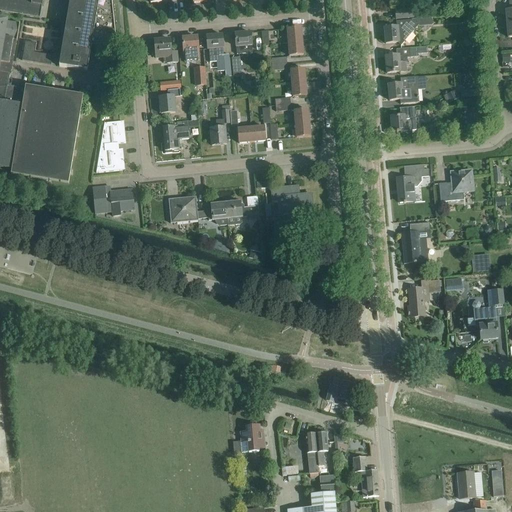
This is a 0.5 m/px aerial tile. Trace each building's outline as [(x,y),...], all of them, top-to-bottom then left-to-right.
[(14,13),(26,15),(26,17),(40,19),(42,6),(44,7),(44,6),(42,6),(43,2),(32,0),(31,0),(0,0),(0,10),(1,11),(1,12),(14,14),(14,13)] [(59,67),(84,71),(87,72),(92,47),(114,44),(113,36),(116,36),(115,28),(112,28),(112,21),(114,20),(113,12),(111,12),(110,5),(113,5),(112,0),(74,0),(64,58),(61,58),(61,59),(60,62),(59,67)] [(397,14),(413,13),(413,5),(397,7),(397,14)] [(0,88),(2,88),(0,98),(0,168),(12,170),(11,175),(21,177),(52,182),(66,184),(69,185),(69,184),(83,96),(35,88),(32,86),(8,87),(10,75),(11,75),(12,72),(13,62),(17,41),(20,24),(19,24),(8,22),(8,20),(0,18),(0,88)] [(386,44),(396,43),(398,43),(400,45),(415,28),(413,27),(412,21),(396,22),(397,28),(384,29),(386,44)] [(288,43),(302,42),(301,29),(287,30),(288,43)] [(251,33),(235,35),(236,45),(236,47),(237,55),(245,54),(253,54),(252,43),(251,33)] [(223,36),(207,37),(207,47),(208,49),(209,49),(210,57),(211,64),(221,63),(220,57),(223,57),(223,48),(224,48),(224,46),(223,36)] [(183,39),(184,49),(184,59),(199,58),(197,38),(183,39)] [(172,52),(171,40),(154,41),(156,59),(167,58),(167,64),(178,63),(177,52),(172,52)] [(302,42),(288,43),(289,57),(303,56),(302,42)] [(418,48),(406,49),(396,50),(397,57),(386,58),(387,74),(406,72),(405,61),(407,61),(407,58),(419,57),(418,48)] [(223,57),(220,57),(221,63),(222,72),(232,71),(231,59),(229,59),(229,56),(229,55),(224,56),(224,57),(223,57)] [(237,58),(231,59),(232,71),(233,77),(235,77),(241,76),(240,60),(240,59),(240,58),(237,58)] [(196,69),(197,86),(206,85),(205,68),(196,69)] [(292,84),(306,83),(305,70),(291,71),(292,84)] [(401,85),(388,86),(390,101),(400,100),(401,100),(402,104),(401,104),(401,105),(420,103),(418,83),(426,83),(426,77),(417,78),(411,78),(401,79),(401,85)] [(307,96),(306,83),(292,84),(293,98),(307,96)] [(180,90),(178,90),(168,91),(169,98),(160,99),(161,107),(162,107),(162,114),(161,114),(161,115),(175,113),(174,98),(181,97),(180,90)] [(445,96),(448,104),(458,99),(455,92),(445,96)] [(401,117),(391,118),(393,133),(397,133),(397,134),(399,133),(399,132),(406,132),(417,131),(415,118),(414,118),(413,109),(415,108),(400,109),(400,110),(401,117)] [(295,125),(310,124),(308,111),(294,112),(295,125)] [(216,122),(217,130),(211,130),(212,146),(226,145),(225,126),(230,126),(229,112),(223,113),(222,113),(223,122),(216,122)] [(105,124),(100,150),(116,148),(116,145),(126,144),(124,128),(122,128),(123,122),(105,124)] [(310,124),(295,125),(297,138),(311,137),(310,124)] [(189,140),(188,130),(188,128),(178,129),(178,128),(163,129),(165,152),(180,150),(179,141),(189,140)] [(251,129),(252,143),(266,142),(265,128),(251,129)] [(252,143),(251,129),(238,131),(239,144),(252,143)] [(116,148),(100,150),(96,174),(122,171),(123,164),(124,164),(123,150),(116,151),(116,148)] [(421,178),(429,177),(428,170),(424,171),(424,166),(404,168),(405,179),(397,180),(398,191),(399,191),(400,203),(415,202),(414,187),(417,187),(421,181),(421,178)] [(473,171),(452,173),(452,183),(439,184),(441,202),(464,200),(463,192),(475,191),(473,171)] [(120,212),(125,212),(135,211),(134,202),(133,202),(132,191),(110,193),(110,187),(93,189),(95,215),(113,213),(113,217),(120,216),(120,212)] [(275,230),(288,229),(297,228),(297,219),(302,218),(301,215),(314,214),(312,194),(293,196),(292,188),(272,189),(273,203),(284,202),(286,219),(274,220),(275,230)] [(198,220),(198,213),(196,198),(188,198),(189,201),(170,203),(169,200),(171,224),(198,221),(198,220)] [(495,198),(495,206),(504,206),(504,198),(495,198)] [(241,202),(226,204),(228,226),(238,225),(241,222),(241,218),(245,218),(245,215),(259,214),(258,207),(241,208),(241,203),(241,202)] [(228,226),(226,204),(210,206),(211,206),(212,211),(198,213),(198,220),(212,218),(212,221),(225,220),(226,226),(228,226)] [(497,223),(498,231),(506,231),(505,223),(497,223)] [(410,233),(402,234),(403,243),(404,243),(405,255),(404,255),(405,264),(414,263),(421,263),(428,262),(426,239),(421,239),(420,232),(430,231),(430,224),(420,225),(410,226),(410,233)] [(22,263),(0,248),(0,265),(3,266),(2,269),(10,270),(9,276),(17,277),(19,268),(26,269),(27,261),(25,264),(25,266),(22,265),(22,263)] [(252,252),(250,259),(257,261),(259,254),(252,252)] [(482,265),(473,266),(473,275),(482,274),(482,265)] [(428,302),(428,292),(440,290),(439,281),(428,282),(421,283),(422,289),(409,291),(410,307),(408,307),(409,318),(424,317),(423,303),(428,302)] [(447,282),(448,292),(463,291),(463,281),(447,282)] [(501,291),(491,292),(492,306),(502,305),(501,291)] [(496,325),(495,316),(495,309),(475,311),(476,327),(480,326),(481,340),(483,340),(484,342),(488,342),(489,340),(498,339),(497,324),(496,325)] [(356,399),(358,392),(353,390),(355,386),(343,383),(342,389),(331,385),(326,401),(332,403),(334,398),(350,402),(351,398),(356,399)] [(240,433),(241,444),(242,454),(249,453),(259,452),(259,450),(265,449),(264,430),(260,431),(260,425),(246,427),(247,432),(240,433)] [(326,433),(316,434),(319,468),(325,467),(324,453),(328,452),(326,433)] [(336,450),(339,450),(339,443),(345,443),(347,437),(335,433),(336,450)] [(319,468),(316,434),(305,435),(307,454),(309,475),(319,474),(319,468)] [(379,497),(377,471),(367,472),(365,457),(353,459),(355,473),(361,472),(363,498),(379,497)] [(283,468),(284,476),(297,475),(297,467),(283,468)] [(501,472),(492,473),(492,481),(493,498),(503,497),(502,480),(501,472)] [(457,474),(460,500),(475,499),(473,473),(457,474)] [(333,484),(320,486),(321,494),(334,493),(333,484)] [(287,511),(335,511),(335,503),(334,493),(321,494),(311,495),(312,508),(287,511)] [(486,511),(486,507),(486,501),(474,502),(475,511),(471,511),(486,511)] [(354,511),(355,503),(346,503),(346,511),(354,511)]
